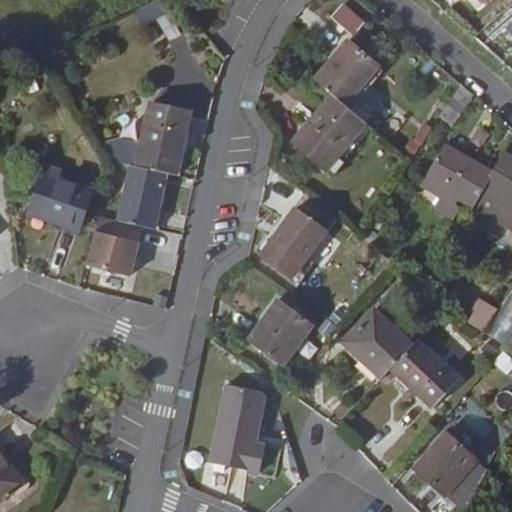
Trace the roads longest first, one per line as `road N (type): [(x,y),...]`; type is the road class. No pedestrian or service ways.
road 1 (residential): [(173,351),(233,83),(278,0)]
road 2 (residential): [(173,351),(96,320),(35,341)]
road 3 (residential): [(401,0),(511,95)]
road 4 (residential): [(139,490),(173,351)]
